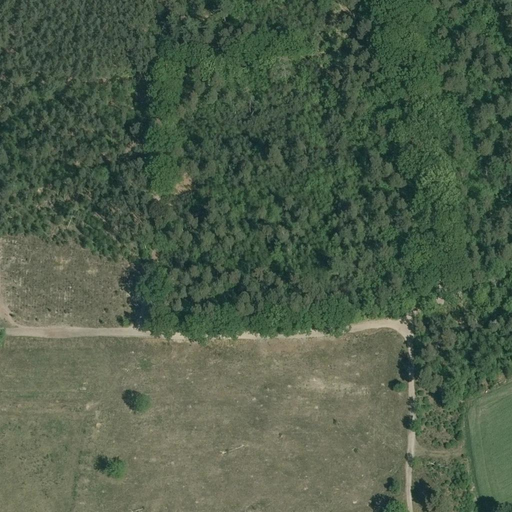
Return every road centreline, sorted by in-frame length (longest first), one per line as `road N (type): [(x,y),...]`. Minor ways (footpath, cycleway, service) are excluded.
road 1 (track): [(401,39),(442,299)]
road 2 (track): [(151,332),(165,74)]
road 3 (track): [(151,332),(286,334),(408,319)]
road 4 (track): [(165,74),(401,39)]
road 5 (track): [(411,511),(408,319)]
road 6 (track): [(0,332),(151,332)]
